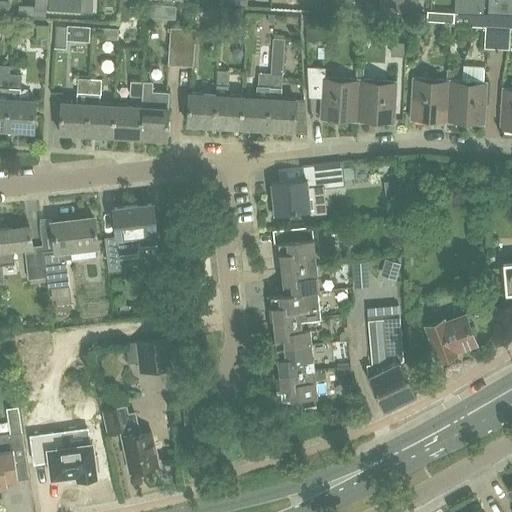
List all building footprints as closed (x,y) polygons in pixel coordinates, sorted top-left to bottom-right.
[(34,0),(34,8),(34,10),(46,10),(46,0),(34,0)] [(66,0),(66,12),(80,12),(80,0),(66,0)] [(80,0),(80,12),(92,13),(93,0),(80,0)] [(454,0),(455,11),(483,12),(483,0),(454,0)] [(122,2),(121,22),(128,23),(130,3),(122,2)] [(176,7),(169,6),(168,20),(175,20),(176,7)] [(18,7),(17,17),(34,18),(34,10),(34,8),(18,7)] [(428,11),(427,21),(454,23),(454,13),(428,11)] [(497,49),(499,15),(471,13),(470,26),(486,27),(485,48),(497,49)] [(511,15),(499,15),(497,49),(510,50),(511,29),(511,28),(511,15)] [(324,41),(324,21),(323,21),(306,21),(306,33),(306,41),(309,41),(324,41)] [(48,26),(36,25),(35,47),(47,47),(48,26)] [(67,27),(55,26),(53,48),(66,48),(67,27)] [(118,42),(119,29),(102,28),(101,41),(118,42)] [(181,66),(183,30),(170,29),(168,65),(181,66)] [(183,30),(181,66),(193,67),(195,31),(183,30)] [(305,99),(281,98),(284,38),(273,37),(271,73),(267,128),(294,130),(295,110),(305,110),(305,99)] [(403,39),(390,39),(389,53),(402,53),(403,39)] [(324,68),(308,68),(310,99),(321,100),(320,118),(357,121),(360,78),(324,76),(324,68)] [(243,96),(229,95),(230,70),(218,70),(216,94),(214,125),(241,127),(243,96)] [(0,128),(6,129),(8,98),(9,88),(10,74),(0,72),(0,128)] [(267,128),(271,73),(259,72),(258,85),(257,85),(256,96),(243,96),(241,127),(267,128)] [(10,74),(9,88),(21,89),(21,74),(10,74)] [(447,121),(450,78),(413,76),(410,119),(447,121)] [(86,134),(90,79),(77,78),(76,102),(61,101),(59,132),(86,134)] [(360,78),(357,121),(394,123),(397,80),(360,78)] [(450,78),(447,121),(484,123),(486,103),(487,80),(484,80),(462,79),(450,78)] [(115,104),(101,103),(102,80),(90,79),(86,134),(113,136),(115,104)] [(139,137),(166,139),(169,91),(152,90),(153,84),(150,81),(143,80),(143,81),(142,96),(141,106),(139,137)] [(142,96),(143,81),(131,81),(130,95),(142,96)] [(511,129),(511,86),(503,86),(500,129),(511,129)] [(214,125),(216,94),(189,92),(187,124),(214,125)] [(8,98),(6,129),(33,131),(35,100),(8,98)] [(129,105),(115,104),(113,136),(139,137),(141,106),(129,105)] [(279,181),(271,182),(275,214),(309,210),(309,215),(327,213),(324,188),(345,185),(342,160),(302,165),(304,179),(279,181)] [(157,242),(156,232),(153,203),(113,207),(116,237),(104,238),(108,273),(121,271),(119,252),(136,250),(135,244),(157,242)] [(400,204),(386,205),(387,213),(401,211),(400,204)] [(43,250),(46,277),(47,287),(51,287),(69,285),(65,248),(97,244),(94,218),(52,223),(55,249),(43,250)] [(46,277),(43,250),(43,245),(32,246),(30,225),(0,228),(0,281),(4,281),(2,264),(14,262),(13,249),(25,248),(28,279),(46,277)] [(317,264),(314,238),(312,226),(288,228),(290,241),(278,242),(281,268),(317,264)] [(386,260),(382,274),(394,279),(399,264),(386,260)] [(511,261),(503,262),(505,293),(511,292),(511,261)] [(306,292),(320,291),(317,264),(281,268),(284,294),(306,292)] [(69,285),(51,287),(52,300),(56,300),(70,298),(69,285)] [(273,321),(309,317),(322,316),(320,291),(306,292),(284,294),(270,295),(273,321)] [(467,298),(473,313),(482,309),(477,294),(467,298)] [(164,309),(163,299),(154,300),(155,310),(164,309)] [(131,308),(120,306),(119,314),(129,316),(131,308)] [(441,319),(426,325),(438,358),(455,352),(453,349),(475,341),(465,315),(448,321),(445,315),(440,317),(441,319)] [(309,317),(273,321),(276,347),(312,344),(310,329),(324,328),(322,316),(309,317)] [(398,356),(400,362),(403,360),(399,317),(368,320),(371,364),(366,364),(367,371),(398,356)] [(347,338),(346,330),(340,331),(339,333),(339,339),(347,338)] [(9,349),(8,337),(0,337),(0,350),(3,350),(9,349)] [(174,366),(171,337),(138,340),(138,342),(140,361),(141,370),(174,366)] [(138,342),(127,343),(129,362),(140,361),(138,342)] [(279,373),(315,369),(312,344),(276,347),(279,373)] [(416,394),(400,362),(398,356),(367,371),(367,376),(383,410),(416,394)] [(350,366),(338,367),(340,382),(352,381),(350,366)] [(315,369),(279,373),(282,399),(318,396),(315,369)] [(0,446),(1,451),(0,450),(0,487),(7,486),(6,480),(18,478),(29,477),(26,460),(22,431),(18,406),(6,408),(10,433),(0,434),(0,446)] [(125,414),(123,406),(102,411),(107,432),(120,430),(129,471),(158,464),(151,431),(139,433),(134,412),(125,414)] [(315,408),(304,409),(306,417),(316,416),(315,408)] [(200,409),(184,410),(185,424),(201,423),(200,409)] [(175,429),(177,429),(179,429),(179,421),(170,421),(171,430),(175,429)] [(77,477),(96,475),(95,471),(99,470),(97,455),(93,455),(92,443),(64,447),(62,431),(30,435),(34,463),(50,461),(52,477),(77,473),(77,477)]
